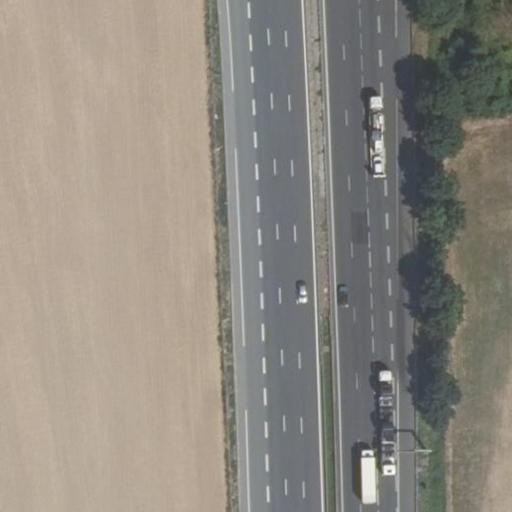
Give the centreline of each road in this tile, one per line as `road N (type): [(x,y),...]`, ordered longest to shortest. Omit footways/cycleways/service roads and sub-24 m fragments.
road 1 (motorway): [(366,511),(357,0)]
road 2 (motorway): [(274,2),(288,511)]
